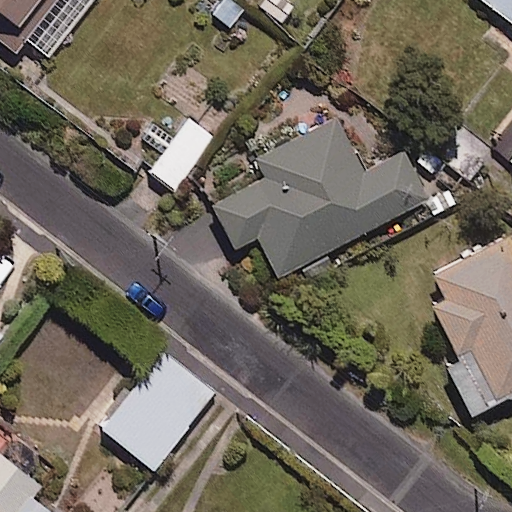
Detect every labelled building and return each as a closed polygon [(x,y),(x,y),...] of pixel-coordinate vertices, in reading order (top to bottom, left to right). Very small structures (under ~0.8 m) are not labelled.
[(0,0),(0,46),(13,57),(24,43),(47,62),(95,0),(0,0)] [(511,0),(475,0),(511,28),(511,0)] [(365,179),(332,118),(255,160),(265,179),(208,210),(231,252),(253,240),(275,281),(423,201),(401,160),(365,179)] [(211,135),(186,119),(149,176),(174,192),(211,135)] [(490,153),(452,123),(428,152),(466,183),(490,153)] [(511,396),(511,248),(507,238),(431,277),(443,300),(428,308),(455,362),(442,369),(467,419),(511,396)] [(213,393),(163,352),(99,431),(149,472),(213,393)] [(37,488),(0,459),(0,511),(45,511),(28,499),(37,488)]
